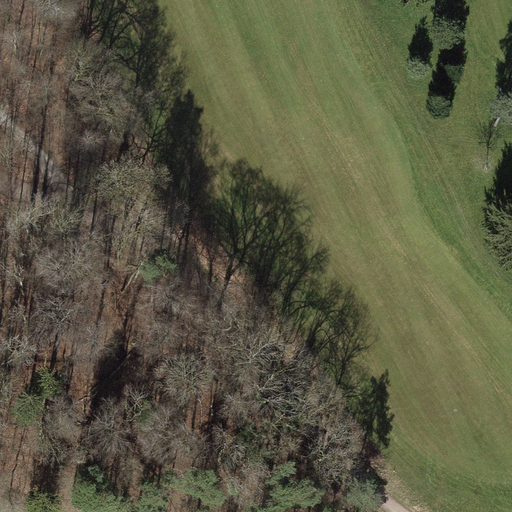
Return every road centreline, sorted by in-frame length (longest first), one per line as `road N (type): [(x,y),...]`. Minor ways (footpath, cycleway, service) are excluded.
road 1 (track): [(395,511),(281,350),(175,263),(95,215)]
road 2 (track): [(95,215),(0,110)]
